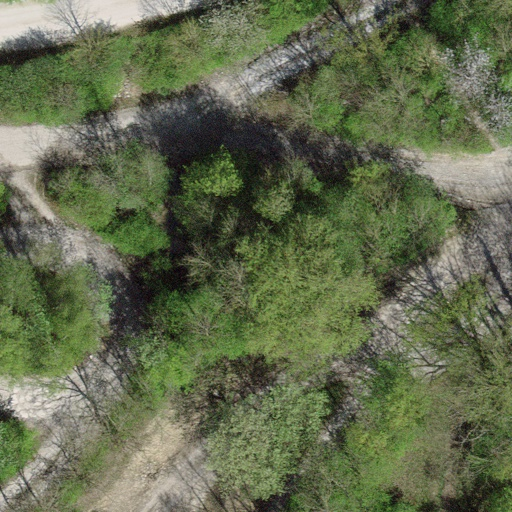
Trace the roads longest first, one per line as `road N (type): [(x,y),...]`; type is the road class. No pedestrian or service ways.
road 1 (track): [(0,147),(140,126),(395,0)]
road 2 (track): [(143,511),(266,386),(311,353),(366,328),(447,311)]
road 3 (track): [(140,126),(511,174)]
road 4 (track): [(284,511),(511,225)]
road 5 (track): [(0,244),(47,243),(85,259),(110,285),(122,319),(117,353),(95,385),(58,402),(0,396)]
road 6 (track): [(0,26),(79,18),(138,0)]
